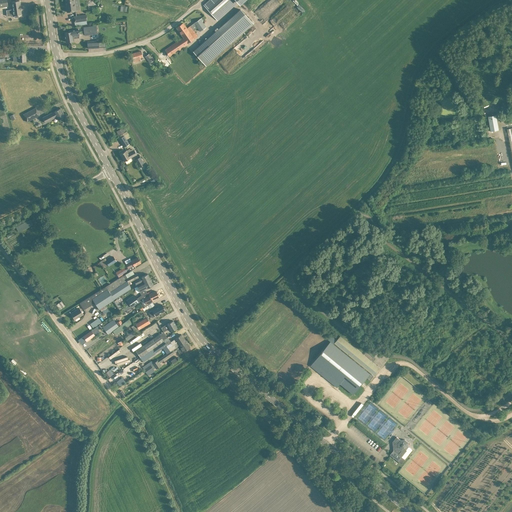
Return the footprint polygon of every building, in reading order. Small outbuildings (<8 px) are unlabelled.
[(18,15),(21,14),(21,10),(21,9),(20,6),(21,6),(21,5),(20,5),(20,0),(11,2),(12,9),(10,9),(11,15),(13,15),(14,15),(14,18),(18,17),(18,15)] [(74,0),(65,0),(67,12),(72,11),(76,11),(76,10),(80,10),(79,5),(75,6),(74,0)] [(207,2),(204,5),(217,20),(240,0),(209,0),(209,1),(207,2)] [(240,9),(193,52),(206,66),(253,24),(240,9)] [(202,18),(194,23),(200,31),(206,27),(202,21),(204,20),(202,18)] [(183,37),(165,50),(170,57),(188,44),(187,43),(197,36),(190,26),(187,28),(183,23),(176,27),(183,37)] [(96,26),(83,27),(84,35),(95,34),(97,34),(96,26)] [(69,32),(64,33),(66,42),(74,40),(73,39),(79,38),(78,29),(69,30),(69,32)] [(15,53),(13,53),(14,61),(18,61),(21,61),(22,62),(26,62),(26,61),(26,50),(26,49),(15,50),(15,53)] [(131,54),(133,59),(134,63),(141,61),(140,58),(143,57),(141,51),(131,54)] [(149,54),(145,56),(149,63),(153,60),(151,57),(149,54)] [(35,108),(23,114),(27,122),(39,115),(35,108)] [(60,108),(56,110),(42,117),(45,122),(56,116),(58,120),(65,116),(60,108)] [(488,116),(491,131),(499,130),(496,115),(488,116)] [(119,138),(119,139),(121,142),(124,147),(128,144),(129,144),(126,140),(130,137),(130,136),(128,133),(119,138)] [(126,150),(120,154),(124,161),(136,154),(134,150),(128,153),(126,150)] [(139,167),(144,165),(140,158),(135,160),(139,167)] [(17,229),(19,233),(35,224),(32,220),(17,229)] [(43,234),(45,239),(53,235),(50,230),(43,234)] [(82,248),(74,252),(77,257),(84,253),(82,248)] [(101,261),(99,262),(101,266),(103,265),(105,267),(108,265),(109,266),(116,261),(113,256),(107,260),(105,258),(101,261)] [(116,272),(108,277),(111,283),(119,278),(128,273),(126,270),(129,269),(129,271),(131,270),(135,268),(134,266),(141,262),(138,257),(133,259),(131,260),(131,261),(126,264),(125,267),(124,267),(116,272)] [(136,272),(126,278),(128,283),(134,280),(136,284),(137,286),(150,279),(148,274),(139,278),(139,277),(136,272)] [(106,286),(80,303),(84,310),(95,303),(99,309),(117,297),(131,288),(128,283),(126,278),(124,275),(128,273),(119,278),(111,283),(106,286)] [(150,279),(137,286),(138,287),(138,288),(140,292),(149,287),(153,285),(150,279)] [(141,300),(141,301),(143,306),(144,307),(147,305),(148,305),(147,304),(153,302),(152,300),(154,299),(159,297),(157,294),(158,294),(158,293),(157,291),(156,291),(151,293),(149,294),(149,295),(148,295),(141,300)] [(137,298),(134,294),(126,300),(127,301),(126,302),(125,303),(127,305),(139,297),(139,296),(137,298)] [(129,304),(132,307),(141,300),(139,297),(129,304)] [(119,309),(122,307),(117,299),(114,301),(119,309)] [(62,301),(56,303),(58,309),(64,307),(62,301)] [(162,304),(158,307),(149,312),(152,318),(165,310),(162,304)] [(79,308),(71,313),(75,319),(83,314),(79,308)] [(89,323),(92,328),(101,322),(98,317),(89,323)] [(134,332),(150,322),(147,317),(131,327),(133,330),(124,336),(127,340),(136,334),(134,332)] [(118,326),(113,319),(104,325),(109,333),(118,326)] [(171,331),(173,330),(177,328),(173,320),(161,327),(163,331),(169,328),(171,331)] [(91,330),(83,336),(87,341),(95,335),(100,332),(96,326),(91,330)] [(159,334),(136,350),(140,357),(164,341),(163,340),(167,337),(165,334),(161,337),(159,334)] [(170,345),(167,347),(170,351),(171,351),(173,349),(176,347),(186,341),(181,334),(177,337),(170,342),(171,343),(172,344),(170,345)] [(86,342),(90,347),(98,341),(94,336),(86,342)] [(330,341),(311,365),(318,371),(337,387),(340,383),(353,394),(367,378),(370,381),(370,380),(374,375),(380,368),(364,355),(341,336),(337,340),(334,344),(330,341)] [(164,341),(140,357),(143,361),(155,353),(167,345),(166,345),(164,341)] [(186,341),(176,347),(177,350),(180,354),(183,351),(186,350),(190,347),(186,341)] [(170,351),(162,357),(164,360),(173,353),(177,350),(176,347),(173,349),(171,351),(170,351)] [(157,360),(153,363),(151,364),(154,369),(156,367),(156,368),(161,365),(157,360)] [(8,363),(18,374),(22,370),(16,363),(14,365),(10,361),(8,363)] [(390,454),(390,455),(395,458),(398,461),(401,463),(405,459),(402,457),(407,450),(406,450),(409,446),(408,442),(405,439),(401,440),(397,437),(393,442),(393,444),(394,445),(395,447),(393,448),(394,450),(392,453),(390,454)]
